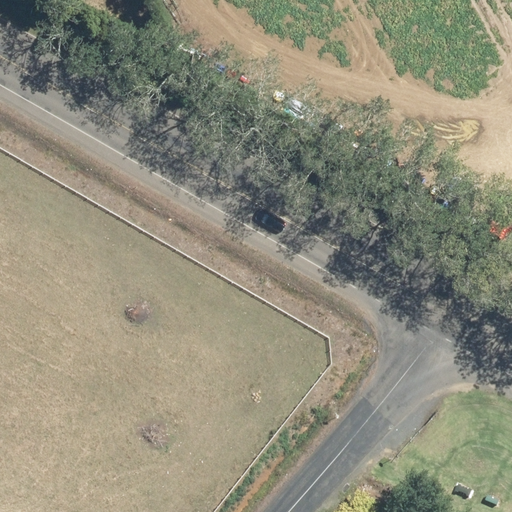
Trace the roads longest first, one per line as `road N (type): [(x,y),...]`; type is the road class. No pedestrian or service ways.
road 1 (secondary): [(460,318),(0,52)]
road 2 (unclassified): [(291,511),(460,318)]
